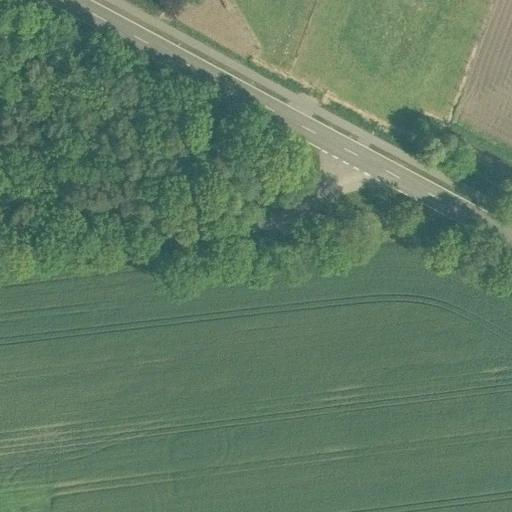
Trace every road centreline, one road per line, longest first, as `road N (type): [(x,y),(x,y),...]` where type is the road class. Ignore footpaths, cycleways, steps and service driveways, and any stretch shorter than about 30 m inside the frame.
road 1 (unclassified): [(0,242),(333,190),(368,160)]
road 2 (tertiary): [(368,160),(68,0)]
road 3 (tertiary): [(511,237),(368,160)]
